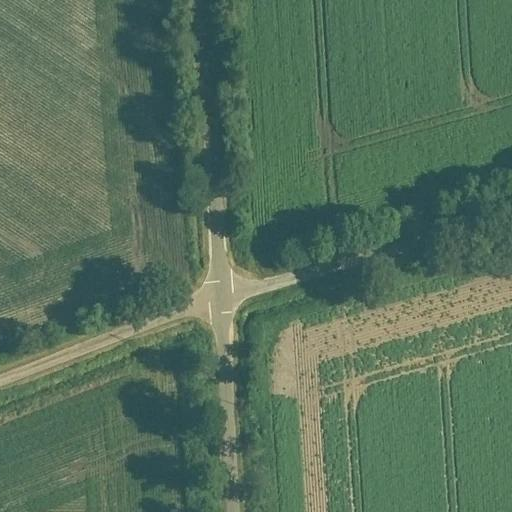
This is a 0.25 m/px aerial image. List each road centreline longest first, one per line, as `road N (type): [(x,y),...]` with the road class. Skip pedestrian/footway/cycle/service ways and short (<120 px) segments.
road 1 (unclassified): [(219,298),(511,215)]
road 2 (unclassified): [(198,0),(219,298)]
road 3 (unclassified): [(0,386),(219,298)]
road 4 (unclassified): [(219,298),(232,511)]
